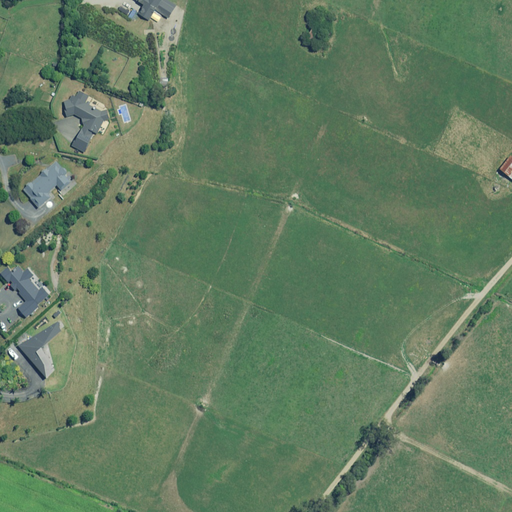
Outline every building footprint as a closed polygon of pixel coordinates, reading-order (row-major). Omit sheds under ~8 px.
[(140,0),(140,2),(145,6),(140,14),(150,21),(156,11),(169,19),(175,9),(161,0),(140,0)] [(91,103),(87,101),(90,97),(80,92),(77,98),(73,96),(71,100),(65,101),(66,109),(65,109),(67,118),(76,115),(82,119),(84,127),(74,147),(85,153),(96,133),(98,134),(105,122),(110,120),(108,110),(102,111),(90,105),(91,103)] [(511,155),(501,170),(511,178),(511,155)] [(67,174),(57,162),(39,177),(39,178),(24,190),(39,208),(52,198),(48,194),(58,186),(62,191),(72,183),(66,176),(67,174)] [(25,272),(20,268),(13,274),(9,269),(2,275),(10,284),(12,282),(13,283),(11,286),(15,291),(18,289),(21,293),(20,294),(27,302),(19,309),(27,319),(39,308),(38,306),(50,296),(43,288),(40,291),(30,280),(34,276),(28,269),(25,272)] [(63,313),(59,309),(53,316),(57,319),(63,313)] [(56,324),(35,335),(28,341),(27,340),(20,347),(48,378),(57,370),(40,350),(62,331),(56,324)]
